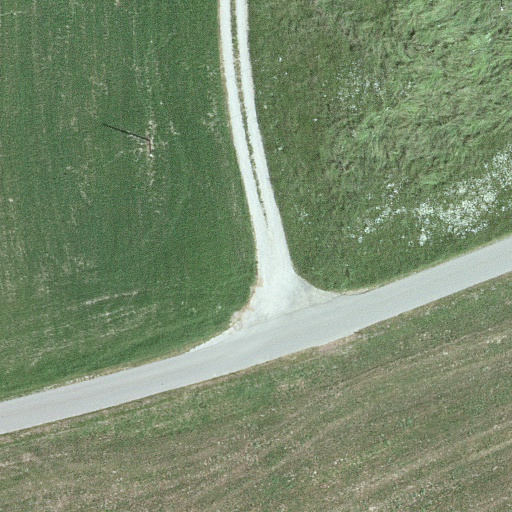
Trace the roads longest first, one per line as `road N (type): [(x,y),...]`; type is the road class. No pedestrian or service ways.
road 1 (unclassified): [(0,406),(511,260)]
road 2 (track): [(241,0),(237,66),(288,325)]
